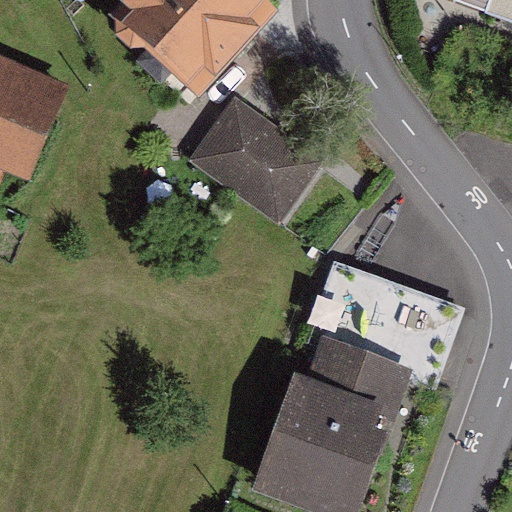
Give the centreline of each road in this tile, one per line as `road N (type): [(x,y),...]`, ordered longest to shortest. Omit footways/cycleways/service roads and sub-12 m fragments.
road 1 (unclassified): [(511,270),(370,80),(341,0)]
road 2 (unclassified): [(458,511),(511,360)]
